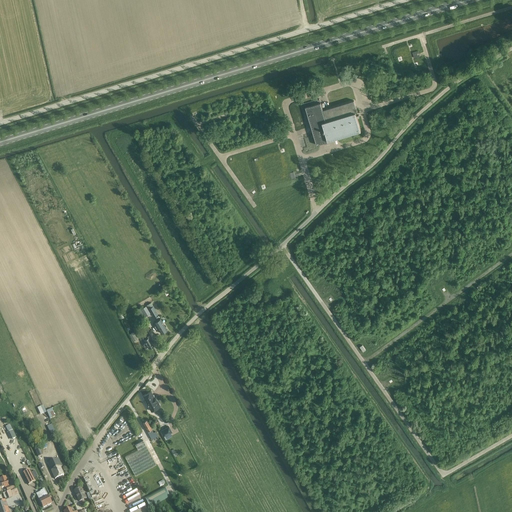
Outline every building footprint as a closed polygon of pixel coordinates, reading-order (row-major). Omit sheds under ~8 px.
[(317,145),(329,141),(328,140),(361,130),(356,112),(357,112),(354,100),(323,110),(321,103),(305,107),(317,145)] [(274,212),(282,210),(278,198),(285,196),(283,190),(270,194),(274,212)] [(287,229),(293,226),(289,220),(284,224),(287,229)] [(153,306),(149,309),(153,317),(158,314),(153,306)] [(138,310),(142,317),(142,318),(146,316),(145,316),(149,313),(146,307),(142,309),(141,307),(138,310)] [(154,324),(155,326),(157,329),(158,329),(161,333),(167,330),(160,318),(154,322),(155,324),(154,324)] [(151,339),(155,336),(153,332),(151,329),(144,334),(147,338),(144,340),(146,343),(144,344),(146,348),(148,346),(149,348),(154,345),(151,339)] [(134,332),(129,334),(133,341),(138,339),(134,332)] [(13,336),(19,348),(22,346),(16,334),(13,336)] [(143,395),(151,411),(161,406),(155,397),(154,398),(151,391),(143,395)] [(55,416),(53,411),(52,409),(46,411),(50,419),(55,416)] [(147,420),(143,422),(145,426),(149,435),(150,434),(152,438),(157,436),(155,432),(153,432),(149,424),(147,420)] [(161,431),(164,436),(172,432),(169,427),(161,431)] [(13,430),(7,433),(11,441),(16,438),(13,430)] [(135,476),(156,465),(143,440),(135,444),(138,450),(125,457),(135,476)] [(60,467),(62,466),(58,459),(48,463),(55,479),(64,475),(60,467)] [(28,485),(35,482),(30,471),(24,473),(23,472),(22,473),(28,485)] [(17,488),(13,479),(9,481),(10,485),(8,485),(6,477),(0,478),(0,480),(1,483),(0,483),(0,488),(5,487),(5,488),(6,488),(7,491),(17,488)] [(164,487),(144,498),(149,507),(169,497),(164,487)] [(79,502),(86,498),(83,493),(81,488),(74,491),(76,496),(79,502)] [(9,499),(19,494),(16,489),(11,491),(10,490),(6,492),(9,499)] [(37,497),(43,508),(52,504),(44,489),(41,491),(43,494),(37,497)] [(9,511),(5,500),(0,501),(0,511),(9,511)]
